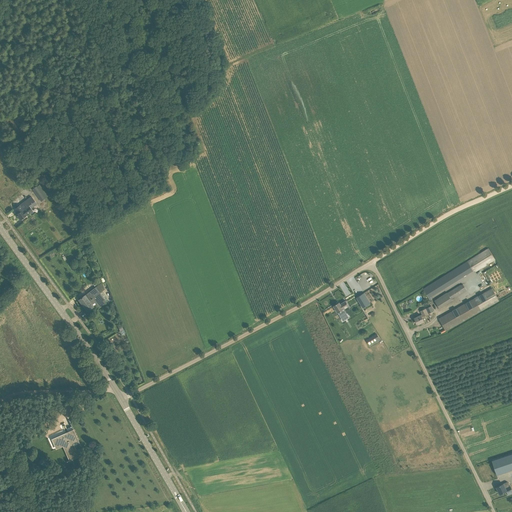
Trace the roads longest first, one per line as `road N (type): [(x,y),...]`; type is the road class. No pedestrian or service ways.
road 1 (unclassified): [(120,397),(372,263)]
road 2 (unclassified): [(492,511),(372,263)]
road 3 (secondary): [(115,388),(0,228)]
road 4 (track): [(372,263),(511,186)]
road 5 (track): [(0,144),(90,95),(114,72)]
road 6 (secondary): [(185,511),(120,397)]
